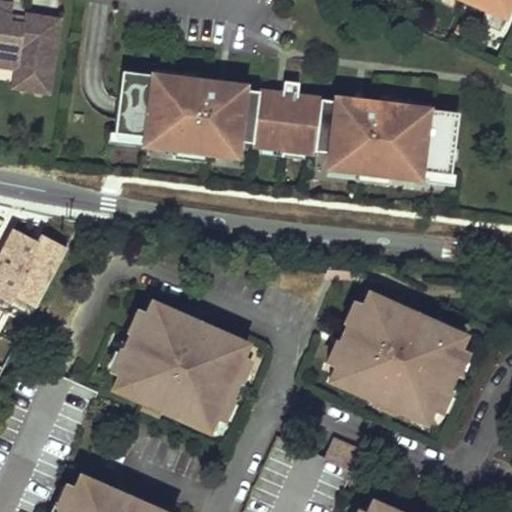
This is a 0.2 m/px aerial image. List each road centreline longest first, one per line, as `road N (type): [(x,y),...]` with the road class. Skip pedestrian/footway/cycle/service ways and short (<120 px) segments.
road 1 (residential): [(0,176),(81,199),(511,254)]
road 2 (residential): [(90,362),(129,269),(294,332),(269,391)]
road 3 (residential): [(269,391),(437,462),(477,444),(511,372)]
road 4 (residential): [(217,511),(269,391)]
road 5 (unknown): [(0,491),(58,379)]
